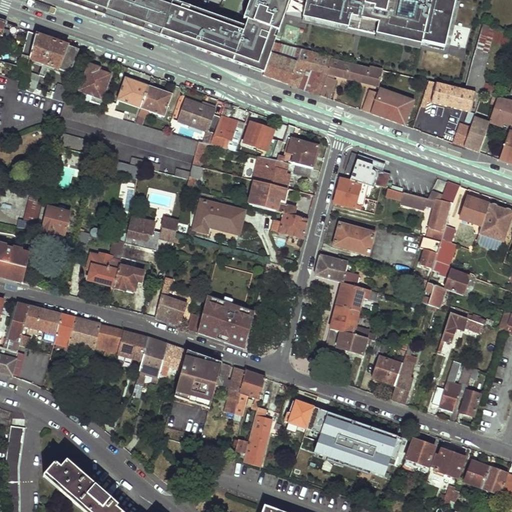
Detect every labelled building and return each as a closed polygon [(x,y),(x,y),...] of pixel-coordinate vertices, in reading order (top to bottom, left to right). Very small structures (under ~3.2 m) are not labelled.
[(69,0),(51,0),(122,25),(124,19),(69,0)] [(69,0),(124,19),(122,25),(179,45),(180,43),(185,27),(172,23),(174,19),(182,22),(183,19),(186,21),(190,9),(172,3),(172,0),(69,0)] [(265,70),(274,43),(277,43),(291,0),(298,0),(307,2),(303,18),(422,45),(422,42),(446,47),(455,0),(250,0),(243,22),(247,24),(245,29),(208,16),(197,48),(250,67),(250,64),(265,70)] [(199,13),(190,9),(186,21),(183,19),(182,22),(174,19),(172,23),(185,27),(180,43),(188,46),(264,73),(265,70),(250,64),(250,67),(197,48),(208,16),(199,13)] [(0,61),(0,62),(2,54),(0,53),(0,37),(10,40),(13,27),(0,22),(0,61)] [(483,24),(465,89),(474,92),(497,97),(501,86),(486,82),(482,75),(488,53),(492,40),(509,46),(511,36),(511,34),(496,29),(483,24)] [(28,32),(19,67),(27,69),(30,59),(36,35),(28,32)] [(36,35),(30,59),(70,74),(79,50),(36,35)] [(264,73),(263,75),(278,81),(289,85),(297,65),(303,50),(277,43),(274,43),(265,70),(264,73)] [(297,65),(289,85),(305,90),(320,96),(327,77),(328,74),(332,60),(333,57),(303,50),(297,65)] [(332,60),(328,74),(379,86),(383,70),(370,68),(370,69),(332,60)] [(89,64),(79,91),(102,99),(111,75),(100,71),(100,68),(89,64)] [(13,65),(11,70),(26,74),(27,72),(27,69),(19,67),(13,65)] [(26,74),(22,90),(30,93),(31,88),(37,89),(41,76),(27,72),(26,74)] [(327,77),(320,96),(323,97),(325,94),(330,96),(335,80),(327,77)] [(126,78),(117,101),(142,109),(149,87),(126,78)] [(465,89),(428,81),(421,106),(426,107),(428,101),(470,111),(474,92),(465,89)] [(39,90),(38,95),(66,103),(67,103),(72,89),(54,83),(51,93),(39,90)] [(415,100),(380,88),(379,89),(372,86),(363,111),(377,116),(397,123),(400,115),(408,118),(415,100)] [(149,87),(142,109),(164,117),(172,95),(149,87)] [(102,99),(79,91),(78,95),(85,98),(85,100),(100,106),(102,99)] [(489,122),(489,123),(500,126),(501,122),(511,125),(511,101),(497,97),(489,122)] [(187,101),(179,121),(207,131),(203,143),(205,144),(212,145),(222,117),(213,114),(214,111),(202,106),(187,101)] [(109,102),(105,114),(123,120),(125,115),(114,111),(117,104),(109,102)] [(66,103),(62,116),(195,156),(199,142),(142,126),(136,124),(123,120),(105,114),(67,103),(66,103)] [(408,118),(400,115),(397,123),(406,126),(408,118)] [(466,140),(464,146),(479,152),(489,123),(489,122),(474,116),(471,124),(466,140)] [(139,117),(136,124),(142,126),(145,118),(139,117)] [(222,117),(212,145),(225,149),(228,142),(231,143),(234,136),(236,129),(238,124),(222,117)] [(461,121),(455,136),(466,140),(471,124),(461,121)] [(251,122),(243,143),(266,151),(268,146),(271,138),(274,131),(251,122)] [(278,157),(277,161),(288,164),(296,166),(312,169),(317,147),(292,140),(296,128),(289,125),(283,142),(288,144),(283,158),(278,157)] [(236,129),(234,136),(236,137),(240,138),(243,132),(236,129)] [(58,132),(54,146),(58,147),(81,153),(99,157),(102,158),(106,145),(58,132)] [(511,132),(510,132),(499,159),(511,163),(511,132)] [(455,136),(453,142),(464,146),(466,140),(455,136)] [(236,137),(231,150),(235,151),(238,144),(240,138),(236,137)] [(271,138),(268,146),(273,147),(280,150),(283,142),(271,138)] [(195,156),(193,166),(199,167),(205,144),(203,143),(199,142),(195,156)] [(58,147),(50,177),(56,178),(61,155),(80,160),(81,153),(58,147)] [(273,147),(268,159),(277,161),(278,157),(280,150),(273,147)] [(359,155),(351,182),(361,184),(374,188),(375,185),(385,187),(388,181),(389,178),(378,174),(378,173),(378,171),(376,170),(374,169),(372,168),(374,163),(374,160),(359,155)] [(256,181),(287,189),(290,175),(286,174),(288,164),(277,161),(268,159),(260,157),(254,181),(256,181)] [(134,158),(132,166),(159,173),(161,165),(134,158)] [(73,188),(78,170),(64,166),(59,184),(73,188)] [(189,181),(187,190),(192,191),(196,179),(200,180),(203,168),(199,167),(193,166),(191,173),(189,181)] [(296,166),(294,174),(309,177),(312,169),(296,166)] [(178,169),(176,177),(189,181),(191,173),(178,169)] [(337,191),(334,203),(355,209),(361,184),(351,182),(340,179),(337,191)] [(284,214),(294,216),(296,209),(278,204),(280,201),(284,202),(287,189),(256,181),(250,205),(252,205),(284,214)] [(442,196),(440,200),(453,203),(459,186),(448,182),(442,196)] [(403,192),(400,203),(433,211),(436,200),(440,200),(442,196),(431,192),(428,198),(403,192)] [(45,198),(33,195),(26,220),(38,224),(44,200),(45,198)] [(467,197),(460,219),(482,227),(489,204),(467,197)] [(37,228),(37,229),(43,231),(43,232),(65,237),(71,213),(49,207),(50,202),(44,200),(38,224),(37,228)] [(433,211),(428,229),(444,233),(446,227),(453,203),(440,200),(436,200),(433,211)] [(201,201),(193,229),(207,233),(209,225),(218,228),(218,231),(238,236),(244,212),(201,201)] [(482,227),(477,239),(480,240),(482,235),(503,242),(511,215),(511,212),(489,204),(482,227)] [(274,220),(272,232),(303,240),(308,220),(294,216),(284,214),(282,222),(274,220)] [(125,242),(125,244),(157,252),(160,238),(164,226),(132,217),(125,242)] [(160,238),(175,242),(179,222),(166,218),(164,226),(160,238)] [(19,219),(18,226),(37,228),(38,224),(26,220),(19,219)] [(339,222),(333,246),(368,256),(375,232),(339,222)] [(442,240),(451,243),(455,229),(446,227),(444,233),(442,238),(442,240)] [(428,229),(427,234),(442,238),(444,233),(428,229)] [(80,233),(76,249),(85,251),(89,236),(80,233)] [(427,234),(425,238),(428,239),(438,241),(441,242),(442,240),(442,238),(427,234)] [(125,242),(115,239),(111,256),(100,253),(99,255),(91,253),(87,269),(91,270),(88,280),(114,286),(120,265),(125,244),(125,242)] [(428,239),(420,265),(430,268),(438,241),(428,239)] [(438,241),(430,268),(433,269),(435,262),(441,242),(438,241)] [(0,273),(4,257),(11,258),(7,275),(16,277),(15,281),(22,283),(27,265),(31,252),(23,250),(13,247),(7,246),(0,244),(0,273)] [(318,264),(315,275),(342,283),(353,286),(355,278),(345,275),(348,263),(320,255),(318,264)] [(11,258),(4,257),(0,273),(7,275),(11,258)] [(428,283),(438,286),(444,265),(435,262),(433,269),(428,283)] [(27,265),(22,283),(30,285),(35,267),(27,265)] [(114,287),(125,290),(125,287),(135,290),(137,281),(142,282),(144,271),(120,265),(114,286),(114,287)] [(176,326),(179,327),(187,305),(169,298),(173,280),(172,279),(175,267),(169,265),(156,319),(176,326)] [(452,270),(445,289),(464,296),(470,277),(452,270)] [(258,271),(255,283),(262,285),(265,273),(258,271)] [(342,283),(336,306),(348,310),(351,301),(356,302),(357,297),(373,302),(376,293),(353,286),(342,283)] [(428,283),(421,303),(439,309),(445,289),(438,286),(428,283)] [(229,312),(224,333),(247,339),(259,298),(249,295),(246,308),(244,316),(238,314),(229,312)] [(19,304),(6,350),(17,353),(18,347),(29,307),(19,304)] [(336,306),(331,329),(335,330),(339,331),(365,338),(367,332),(353,328),(353,325),(345,323),(346,319),(348,310),(336,306)] [(29,307),(18,347),(26,349),(28,341),(25,340),(27,327),(47,332),(55,335),(61,315),(44,311),(29,307)] [(455,309),(454,315),(466,319),(467,319),(469,314),(455,309)] [(450,313),(441,342),(450,345),(455,329),(462,332),(464,328),(466,319),(454,315),(450,313)] [(192,314),(188,330),(198,333),(202,316),(192,314)] [(68,317),(61,315),(55,335),(47,332),(45,342),(68,347),(76,319),(68,317)] [(473,315),(471,321),(483,325),(493,328),(494,322),(487,320),(486,321),(480,319),(481,318),(473,315)] [(494,322),(493,328),(511,335),(511,315),(508,327),(494,322)] [(68,347),(66,353),(74,355),(76,346),(94,351),(95,347),(101,325),(88,322),(76,319),(68,347)] [(466,319),(464,328),(481,334),(483,325),(471,321),(467,319),(466,319)] [(101,325),(95,347),(106,351),(105,357),(116,360),(118,355),(124,331),(101,325)] [(331,329),(326,344),(331,346),(335,330),(331,329)] [(124,331),(118,355),(135,359),(132,373),(138,375),(148,338),(136,334),(124,331)] [(339,331),(335,347),(362,354),(365,342),(366,339),(365,338),(339,331)] [(138,375),(134,390),(142,392),(145,378),(143,375),(144,374),(153,376),(151,384),(156,386),(159,374),(167,344),(158,341),(148,338),(138,375)] [(375,341),(370,355),(376,357),(377,353),(382,355),(383,351),(404,357),(404,355),(406,350),(375,341)] [(167,344),(159,374),(166,376),(168,367),(181,372),(186,351),(176,348),(167,344)] [(0,373),(11,377),(11,376),(17,353),(6,350),(0,348),(0,373)] [(186,351),(181,372),(174,397),(209,409),(210,406),(214,392),(215,386),(221,364),(205,358),(186,351)] [(24,355),(17,353),(11,376),(18,379),(24,355)] [(395,386),(390,400),(404,405),(412,380),(409,379),(416,360),(404,355),(404,357),(401,365),(395,386)] [(379,357),(372,378),(395,386),(401,365),(379,357)] [(453,360),(446,382),(453,384),(460,363),(453,360)] [(221,364),(215,386),(223,388),(225,379),(228,380),(231,367),(221,364)] [(464,365),(459,382),(460,383),(466,384),(469,376),(471,367),(464,365)] [(228,399),(225,412),(234,415),(235,413),(238,401),(240,393),(245,372),(235,368),(227,398),(228,399)] [(245,372),(240,393),(260,400),(265,379),(256,376),(245,372)] [(462,398),(458,412),(473,417),(481,394),(471,391),(475,378),(469,376),(466,384),(462,398)] [(439,404),(438,408),(451,412),(456,396),(459,386),(453,384),(446,382),(444,389),(439,404)] [(456,396),(462,398),(466,384),(460,383),(459,386),(456,396)] [(438,387),(433,402),(439,404),(444,389),(438,387)] [(238,401),(235,413),(240,414),(244,402),(238,401)] [(293,401),(285,423),(307,430),(314,409),(293,401)] [(258,408),(254,423),(244,463),(261,468),(272,422),(264,420),(267,410),(258,408)] [(314,409),(307,430),(316,434),(315,436),(322,439),(324,432),(338,437),(346,416),(332,411),(331,414),(314,409)] [(124,429),(123,433),(129,434),(132,422),(130,421),(132,414),(128,413),(124,429)] [(139,417),(134,433),(143,436),(147,419),(139,417)] [(19,511),(19,506),(19,487),(18,468),(24,428),(12,426),(5,469),(5,476),(5,502),(5,511),(19,511)] [(413,441),(404,467),(425,474),(434,448),(426,445),(427,442),(421,441),(420,443),(413,441)] [(201,444),(199,449),(215,454),(216,448),(201,444)] [(441,450),(434,471),(457,479),(464,458),(441,450)] [(359,462),(352,483),(384,494),(391,474),(359,462)] [(471,462),(464,481),(481,488),(488,468),(471,462)] [(121,511),(111,503),(113,501),(89,480),(87,482),(66,464),(63,468),(57,463),(47,475),(63,489),(62,491),(81,508),(83,506),(89,511),(121,511)] [(501,495),(511,499),(511,464),(507,475),(508,475),(501,495)] [(488,468),(481,488),(500,495),(507,475),(488,468)] [(327,480),(325,488),(332,490),(334,482),(327,480)] [(446,500),(444,504),(449,506),(451,501),(454,492),(455,488),(449,486),(445,499),(446,500)]
